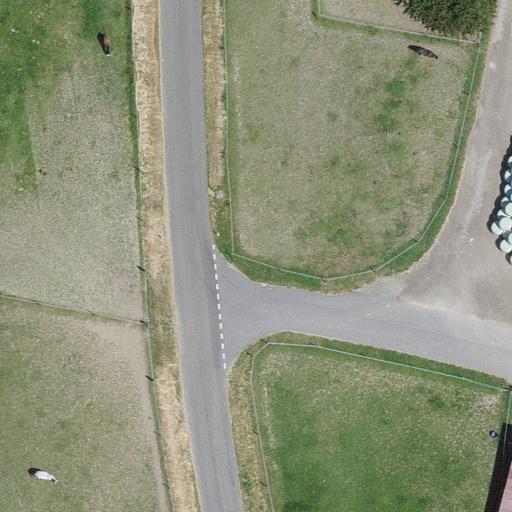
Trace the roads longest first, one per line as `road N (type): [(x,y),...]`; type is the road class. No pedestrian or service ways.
road 1 (tertiary): [(222,511),(199,342),(182,0)]
road 2 (unknown): [(456,356),(511,46)]
